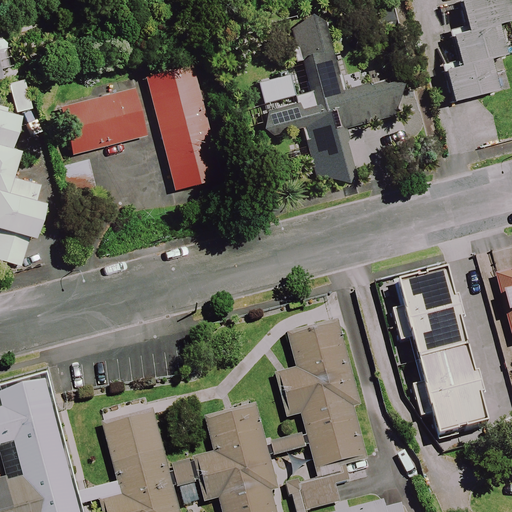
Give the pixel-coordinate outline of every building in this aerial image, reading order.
[(507,24),(501,0),(468,0),(455,3),(463,35),(447,38),(455,68),(439,71),(448,105),(492,94),(484,63),(499,59),(492,28),(507,24)] [(316,21),(283,30),(292,67),(301,65),(308,92),(291,96),(293,106),(262,115),(269,144),(304,135),(320,195),(356,186),(340,126),(400,111),(392,81),(344,93),(334,55),(325,57),(316,21)] [(218,182),(189,68),(141,80),(171,194),(218,182)] [(9,88),(15,112),(32,107),(26,83),(9,88)] [(142,139),(130,90),(56,109),(68,158),(142,139)] [(0,263),(17,269),(25,241),(30,242),(41,208),(30,204),(35,187),(9,180),(16,155),(6,152),(16,120),(0,115),(0,263)] [(89,159),(52,168),(59,191),(95,180),(89,159)] [(511,273),(493,278),(510,340),(511,339),(511,273)] [(472,376),(446,275),(382,292),(397,347),(408,344),(420,388),(409,391),(417,422),(428,419),(435,442),(485,429),(478,401),(484,399),(478,375),(472,376)] [(377,405),(356,325),(309,338),(317,366),(296,371),(308,417),(318,415),(333,471),(385,458),(371,407),(377,405)] [(92,511),(59,385),(12,397),(16,413),(0,416),(0,511),(92,511)] [(286,492),(266,412),(219,424),(226,453),(206,458),(218,504),(228,502),(230,511),(285,511),(281,494),(286,492)] [(187,511),(162,415),(115,427),(134,500),(111,506),(112,511),(187,511)] [(409,511),(406,500),(358,511),(409,511)]
